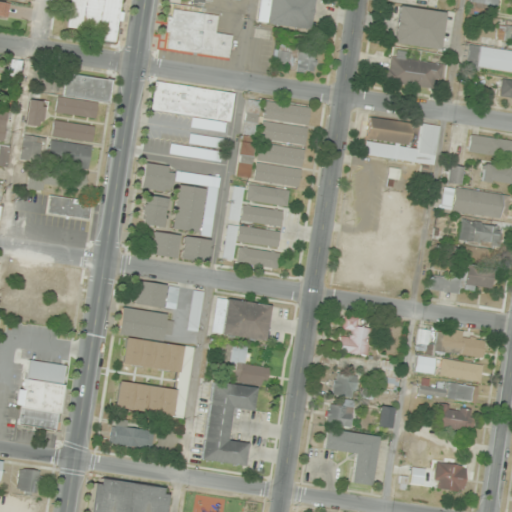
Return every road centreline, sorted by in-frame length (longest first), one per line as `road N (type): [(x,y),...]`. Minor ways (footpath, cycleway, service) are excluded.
road 1 (residential): [(511,124),(0,45)]
road 2 (residential): [(281,511),(359,0)]
road 3 (residential): [(511,322),(0,244)]
road 4 (tertiary): [(72,461),(142,0)]
road 5 (residential): [(399,511),(72,461)]
road 6 (tertiary): [(492,511),(511,377)]
